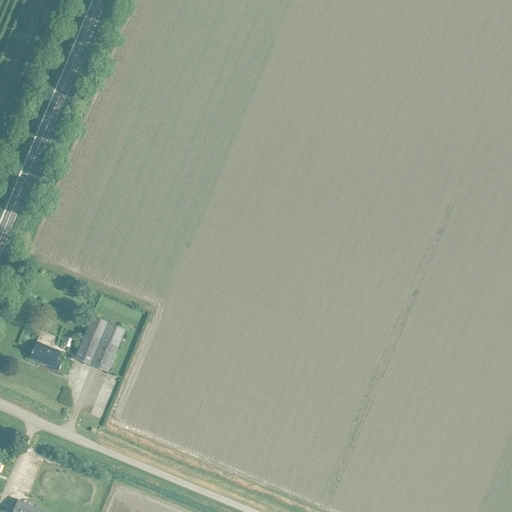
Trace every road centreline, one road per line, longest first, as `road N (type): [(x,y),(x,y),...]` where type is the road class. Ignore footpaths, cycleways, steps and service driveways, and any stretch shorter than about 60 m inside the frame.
road 1 (unclassified): [(0,405),(261,511)]
road 2 (tertiary): [(0,244),(100,0)]
